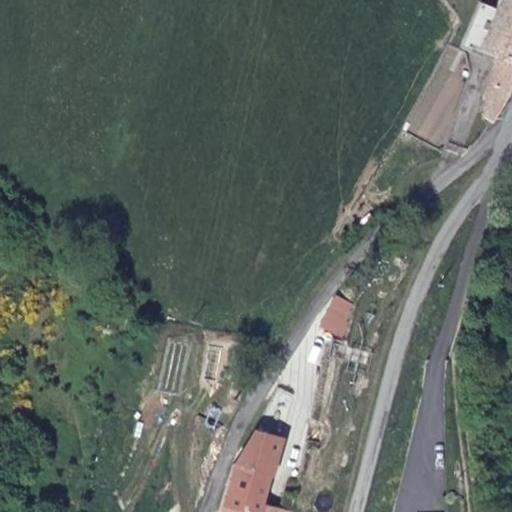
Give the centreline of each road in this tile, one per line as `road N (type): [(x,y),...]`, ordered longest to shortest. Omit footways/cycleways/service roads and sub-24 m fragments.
road 1 (unclassified): [(509,131),(495,133),(332,288),(248,415),(206,511)]
road 2 (unclassified): [(356,511),(412,310),(509,131)]
